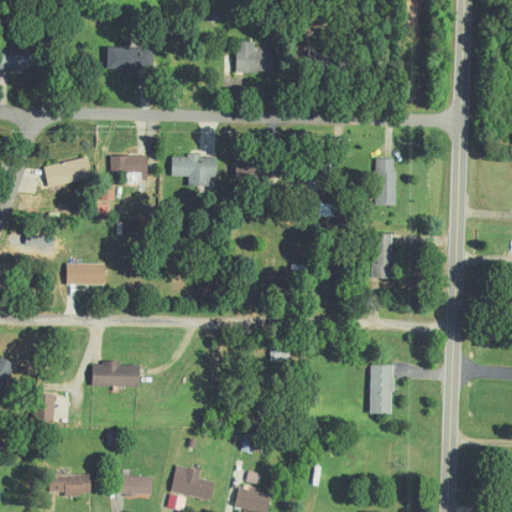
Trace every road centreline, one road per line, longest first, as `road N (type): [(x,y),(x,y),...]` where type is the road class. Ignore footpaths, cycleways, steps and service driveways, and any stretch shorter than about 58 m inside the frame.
road 1 (residential): [(444,511),(461,0)]
road 2 (residential): [(0,108),(458,120)]
road 3 (residential): [(451,325),(0,315)]
